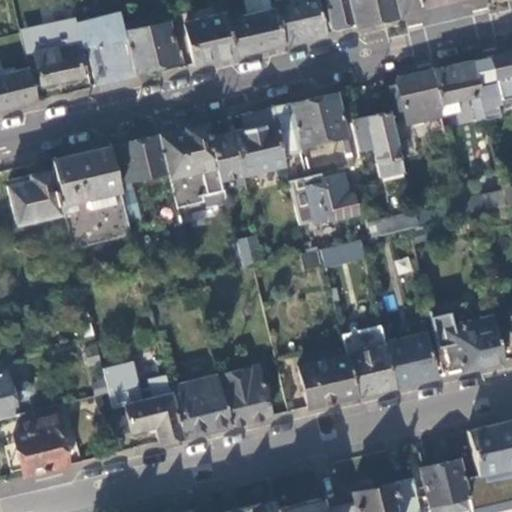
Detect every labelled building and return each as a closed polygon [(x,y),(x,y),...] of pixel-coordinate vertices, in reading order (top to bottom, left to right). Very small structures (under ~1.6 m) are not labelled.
[(217,0),(219,5),(231,54),(260,47),(279,43),(271,8),(265,10),(243,15),(239,0),(217,0)] [(302,37),(322,33),(313,0),(271,0),(272,1),(269,1),(271,8),(279,43),(302,37)] [(352,26),(354,25),(348,0),(320,0),(327,27),(350,21),(352,26)] [(371,21),(397,15),(392,0),(348,0),(354,25),(371,21)] [(404,0),(392,0),(397,15),(404,0)] [(211,59),(231,54),(219,5),(206,9),(205,9),(207,17),(181,23),(190,64),(211,59)] [(205,9),(206,9),(205,6),(178,12),(181,23),(207,17),(205,9)] [(119,12),(73,23),(73,27),(79,49),(85,48),(85,47),(123,37),(122,30),(123,30),(119,12)] [(123,37),(131,71),(174,61),(164,19),(130,28),(129,23),(124,25),(125,29),(123,30),(122,30),(123,37)] [(25,37),(36,84),(84,74),(79,49),(73,27),(59,30),(62,44),(48,47),(44,32),(25,37)] [(93,83),(132,74),(131,71),(123,37),(85,47),(85,48),(93,83)] [(511,96),(511,95),(511,50),(487,56),(494,81),(489,83),(494,105),(511,100),(511,96)] [(471,73),(468,60),(446,66),(429,70),(437,101),(438,101),(441,113),(458,109),(454,97),(477,92),(475,86),(472,72),(471,73)] [(0,108),(34,101),(26,68),(0,74),(0,108)] [(392,79),(393,83),(380,86),(387,113),(399,110),(403,123),(441,113),(438,101),(437,101),(429,70),(409,74),(392,79)] [(482,116),(483,118),(497,115),(494,105),(489,83),(475,86),(477,92),(479,104),(482,116)] [(351,164),(334,92),(309,98),(286,103),(296,146),(337,136),(344,166),(351,164)] [(296,146),(286,103),(278,105),(266,108),(270,122),(276,151),(296,146)] [(474,118),(482,116),(479,104),(471,106),(474,118)] [(398,170),(384,111),(347,119),(354,149),(368,146),(375,176),(398,170)] [(238,175),(280,165),(276,151),(270,122),(227,131),(237,175),(238,175)] [(207,137),(203,123),(179,129),(156,134),(165,171),(174,208),(202,201),(200,194),(220,190),(220,189),(207,137)] [(391,133),(400,170),(417,166),(415,155),(417,155),(416,153),(417,153),(411,129),(391,133)] [(220,189),(241,185),(238,175),(237,175),(227,131),(207,137),(220,189)] [(165,171),(156,134),(129,141),(106,146),(117,193),(130,190),(127,180),(165,171)] [(117,193),(106,146),(77,153),(47,160),(69,249),(88,244),(108,239),(127,234),(117,193)] [(280,168),(284,181),(292,178),(300,176),(297,164),(280,168)] [(300,176),(292,178),(295,189),(301,187),(301,185),(319,181),(318,178),(338,174),(337,168),(300,176)] [(3,185),(12,223),(55,212),(44,170),(25,175),(26,179),(3,185)] [(343,194),(338,174),(318,178),(319,181),(301,185),(301,187),(310,224),(353,213),(349,193),(343,194)] [(503,205),(511,203),(511,180),(498,184),(499,189),(503,205)] [(483,210),(503,205),(499,189),(479,194),(483,210)] [(479,194),(459,198),(463,215),(483,210),(479,194)] [(375,236),(414,226),(410,211),(371,221),(375,236)] [(249,266),(259,263),(252,237),(235,241),(242,267),(249,266)] [(111,251),(108,239),(88,244),(92,257),(111,251)] [(360,257),(357,240),(318,249),(321,262),(322,266),(360,257)] [(321,262),(318,249),(259,263),(249,266),(252,279),(321,262)] [(212,320),(201,277),(191,280),(195,299),(201,323),(212,320)] [(195,299),(191,280),(184,281),(189,301),(195,299)] [(91,335),(78,286),(70,288),(82,337),(91,335)] [(447,311),(426,316),(434,347),(443,345),(439,327),(449,325),(448,320),(468,315),(467,314),(464,302),(445,306),(447,311)] [(453,352),(458,370),(476,366),(500,360),(489,314),(488,315),(486,310),(467,314),(468,315),(448,320),(449,325),(439,327),(443,345),(445,354),(453,352)] [(381,344),(392,386),(412,381),(433,376),(422,332),(381,342),(381,344)] [(342,353),(353,395),(375,390),(392,386),(381,344),(349,351),(347,344),(342,346),(344,353),(342,353)] [(86,365),(97,362),(93,346),(81,348),(86,365)] [(294,365),(304,407),(330,401),(353,395),(342,353),(294,365)] [(214,374),(227,425),(251,419),(267,416),(255,364),(214,374)] [(0,417),(14,415),(3,371),(0,371),(0,417)] [(168,393),(179,437),(206,430),(227,425),(214,374),(166,387),(168,393)] [(151,426),(156,443),(179,437),(168,393),(140,400),(138,392),(126,395),(128,402),(120,404),(120,406),(127,431),(127,432),(151,426)] [(109,408),(116,434),(127,431),(120,406),(109,408)] [(11,434),(21,475),(64,464),(53,416),(23,423),(24,431),(11,434)] [(485,426),(463,431),(473,474),(491,470),(494,482),(509,479),(506,466),(511,464),(511,429),(510,420),(485,426)] [(450,511),(466,507),(463,496),(465,496),(461,477),(456,458),(416,468),(425,506),(447,500),(450,511)] [(473,474),(461,477),(465,496),(463,496),(466,507),(467,511),(487,511),(492,511),(491,505),(511,499),(511,464),(506,466),(509,479),(494,482),(491,470),(473,474)] [(409,511),(418,510),(410,477),(348,492),(351,503),(331,507),(332,511),(409,511)] [(332,511),(331,507),(319,510),(316,497),(275,507),(272,498),(216,511),(193,511),(195,511),(194,508),(177,511),(332,511)]
